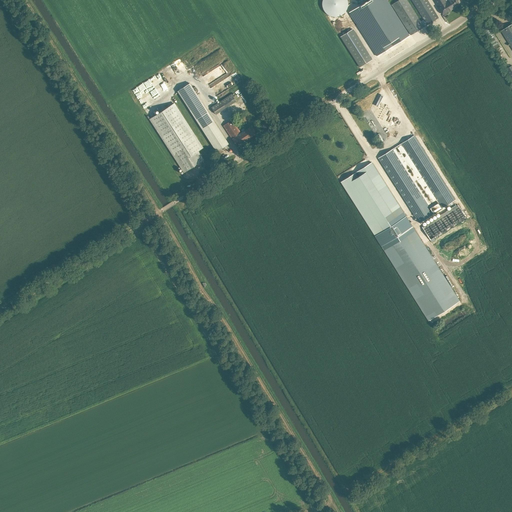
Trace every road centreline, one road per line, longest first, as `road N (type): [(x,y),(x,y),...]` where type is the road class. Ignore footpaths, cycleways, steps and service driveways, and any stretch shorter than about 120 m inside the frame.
road 1 (unclassified): [(158,212),(492,0)]
road 2 (track): [(333,503),(158,212)]
road 3 (track): [(348,495),(511,391)]
road 4 (track): [(0,313),(158,212)]
